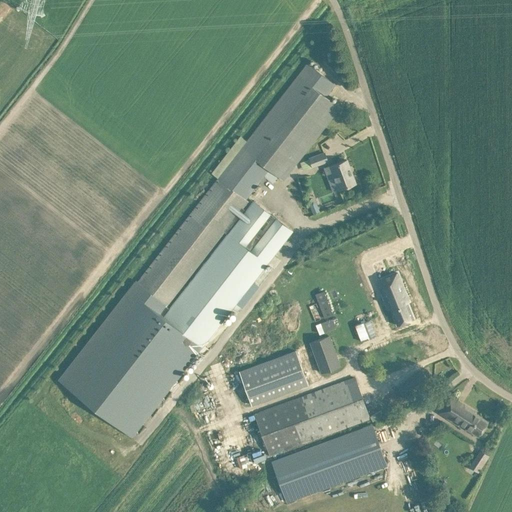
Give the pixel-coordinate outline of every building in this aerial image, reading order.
[(245,209),(240,206),(263,175),(272,183),(278,176),(283,180),(340,106),(326,95),(334,85),(307,64),(247,141),(240,135),(211,172),(218,178),(138,282),(135,280),(58,380),(132,437),(292,230),(253,200),(245,209)] [(324,153),(309,158),(312,166),(327,160),(324,153)] [(347,160),(337,163),(328,166),(331,174),(334,173),(339,188),(346,186),(355,183),(347,160)] [(317,205),(310,208),(313,213),(319,211),(317,205)] [(395,271),(376,278),(380,288),(377,289),(384,308),(387,307),(393,324),(410,317),(404,301),(406,301),(395,271)] [(315,293),(324,318),(333,315),(324,290),(315,293)] [(318,323),(322,332),(336,327),(332,317),(318,323)] [(369,319),(355,325),(362,341),(375,335),(369,319)] [(329,334),(310,341),(320,372),(341,365),(329,334)] [(296,349),(239,370),(252,405),(309,384),(296,349)] [(406,384),(399,389),(405,397),(428,380),(421,371),(405,383),(406,384)] [(354,377),(254,414),(269,454),(369,418),(354,377)] [(450,395),(444,403),(438,412),(457,423),(457,422),(479,436),(483,430),(488,421),(474,412),(475,411),(450,395)] [(372,424),(272,461),(286,502),(387,465),(372,424)] [(231,466),(220,431),(209,434),(220,470),(231,466)] [(250,431),(243,434),(249,450),(237,455),(243,469),(254,465),(252,459),(260,456),(250,431)] [(469,466),(479,472),(489,454),(479,449),(469,466)] [(466,494),(474,478),(468,475),(460,491),(466,494)]
